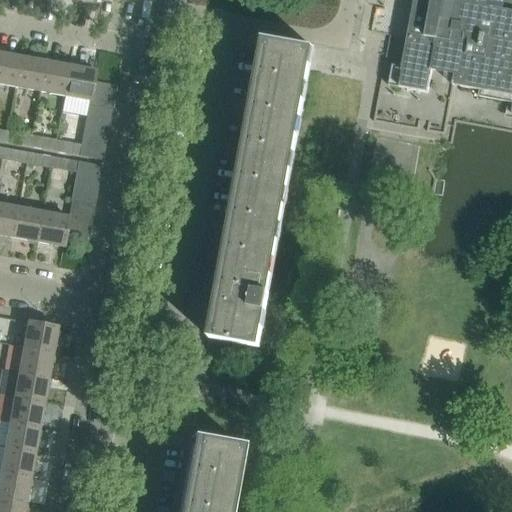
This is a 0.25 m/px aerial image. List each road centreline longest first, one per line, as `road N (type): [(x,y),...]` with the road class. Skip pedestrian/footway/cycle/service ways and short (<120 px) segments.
road 1 (unclassified): [(108,305),(139,310),(179,273),(219,42),(164,24)]
road 2 (residential): [(108,305),(159,51)]
road 3 (residential): [(159,51),(0,23)]
road 4 (residential): [(84,443),(108,305)]
road 5 (residential): [(133,511),(144,454),(84,443)]
